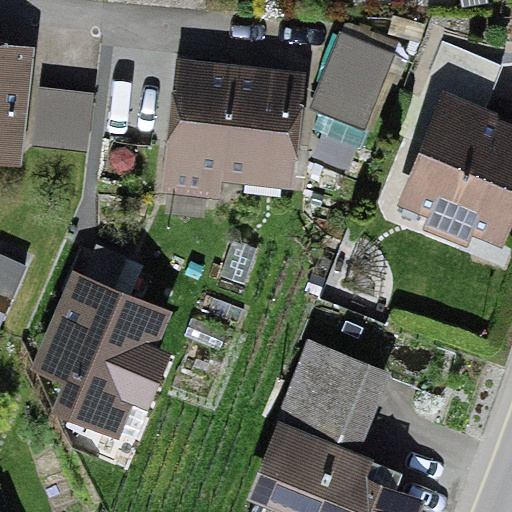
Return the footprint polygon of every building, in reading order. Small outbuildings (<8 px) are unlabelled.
[(388,54),(345,37),(318,104),(361,121),(388,54)] [(27,45),(0,42),(0,149),(17,151),(27,45)] [(295,74),(186,65),(176,180),(215,183),(216,169),(286,175),(295,74)] [(89,95),(44,90),(39,137),(84,142),(89,95)] [(511,201),(511,122),(446,97),(406,197),(500,233),(511,201)] [(112,327),(27,294),(3,356),(88,389),(112,327)] [(324,511),(337,477),(389,496),(397,471),(345,452),(374,370),(312,348),(258,498),(297,511),(324,511)] [(337,477),(324,511),(421,511),(423,508),(389,496),(337,477)]
